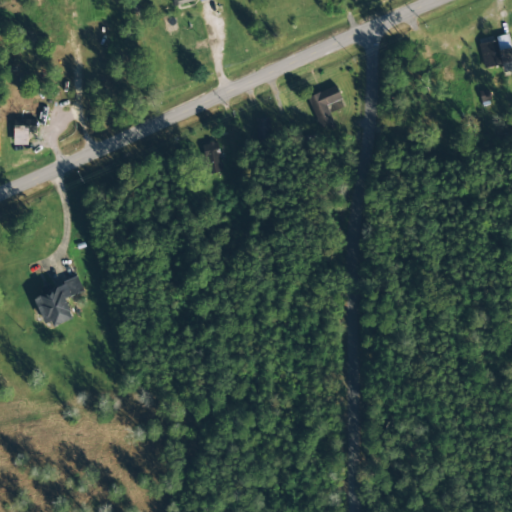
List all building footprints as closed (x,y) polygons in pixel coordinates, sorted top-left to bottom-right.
[(483,68),(500,64),(494,41),(477,45),(483,68)] [(334,128),(326,105),(341,99),(336,86),(308,97),(321,132),(334,128)] [(268,143),(268,119),(256,118),(255,143),(268,143)] [(35,119),(13,120),(13,133),(35,132),(35,119)] [(220,174),(219,144),(203,144),(204,174),(220,174)] [(33,297),(45,328),(72,318),(64,299),(83,292),(78,279),(33,297)]
